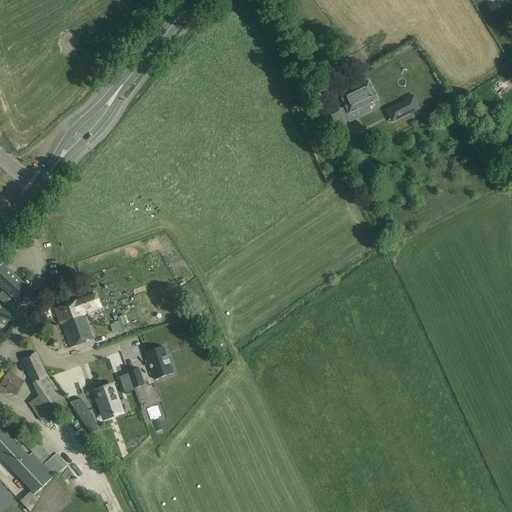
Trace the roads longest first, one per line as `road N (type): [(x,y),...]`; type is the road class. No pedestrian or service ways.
road 1 (tertiary): [(0,354),(28,311),(38,274),(26,222),(15,214)]
road 2 (primary): [(47,175),(107,116),(124,81)]
road 3 (primary): [(124,81),(71,131),(47,175)]
